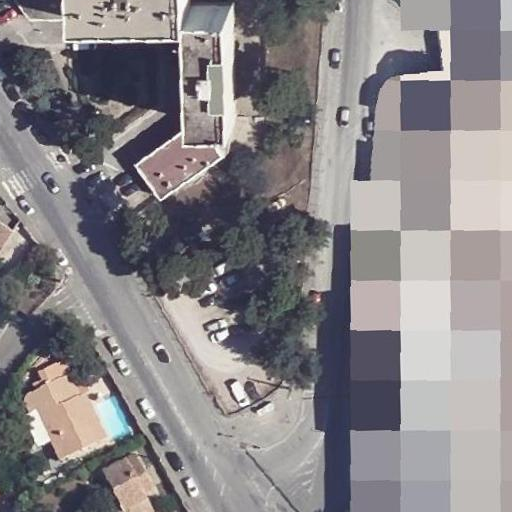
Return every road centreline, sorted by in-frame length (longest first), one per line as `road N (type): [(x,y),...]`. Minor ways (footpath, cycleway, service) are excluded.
road 1 (residential): [(272,511),(301,491),(326,409),(359,0)]
road 2 (residential): [(240,511),(112,289),(0,118)]
road 3 (unknown): [(353,79),(511,66)]
